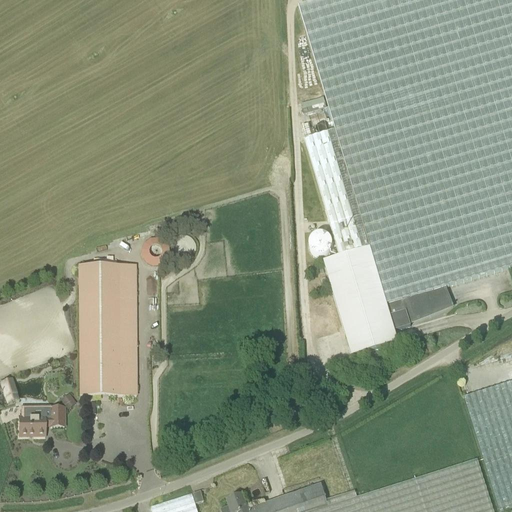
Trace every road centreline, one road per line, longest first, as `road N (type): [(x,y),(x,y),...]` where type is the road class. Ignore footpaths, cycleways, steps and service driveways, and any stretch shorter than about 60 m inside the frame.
road 1 (unclassified): [(97,511),(330,422),(511,313)]
road 2 (unknown): [(144,497),(140,271)]
